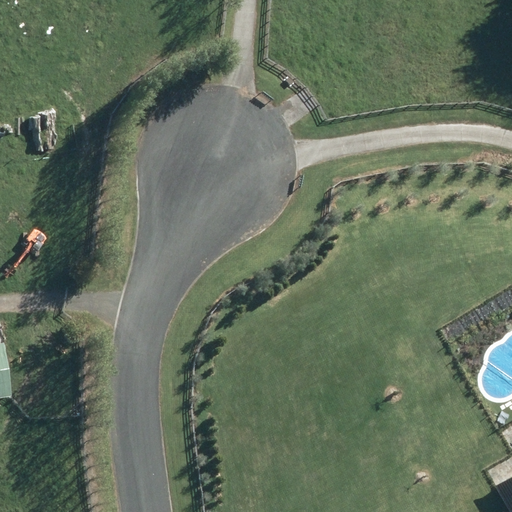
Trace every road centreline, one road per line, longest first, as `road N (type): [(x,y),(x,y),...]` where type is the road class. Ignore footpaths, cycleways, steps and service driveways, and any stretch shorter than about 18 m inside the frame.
road 1 (unknown): [(511,110),(435,105),(200,171),(237,0)]
road 2 (residential): [(141,511),(128,392),(139,311),(160,240),(200,171)]
